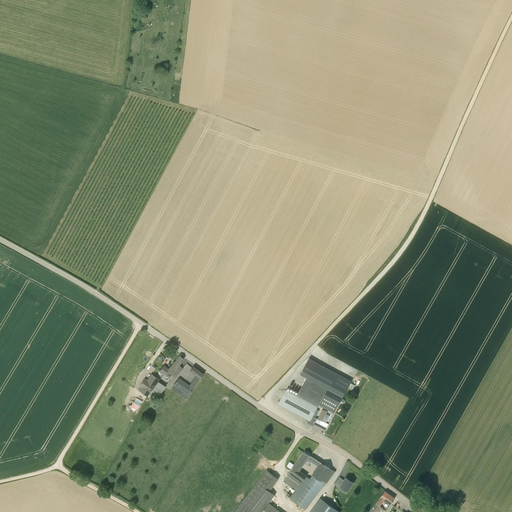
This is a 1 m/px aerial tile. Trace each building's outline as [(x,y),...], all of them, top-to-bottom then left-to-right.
[(180,356),(168,369),(172,373),(178,365),(179,365),(183,359),(180,356)] [(312,427),(324,433),(327,427),(320,423),(321,421),(322,421),(328,411),(323,409),(318,419),(313,416),(319,405),(334,412),(351,381),(309,358),(300,374),(310,379),(300,396),(286,389),(285,390),(286,391),(282,398),(280,402),(309,418),(307,423),(313,426),(312,427)] [(173,373),(172,375),(175,378),(183,369),(178,365),(172,373),(173,373)] [(204,375),(193,366),(190,371),(196,376),(189,386),(179,379),(174,385),(182,391),(189,396),(200,379),(204,375)] [(142,388),(140,391),(147,396),(158,381),(159,379),(151,374),(147,380),(144,377),(139,385),(142,388)] [(165,386),(160,383),(158,381),(147,396),(147,397),(148,397),(147,397),(150,399),(152,396),(157,399),(165,386)] [(135,397),(132,407),(139,410),(143,400),(135,397)] [(303,481),(306,476),(298,470),(307,458),(315,463),(317,460),(304,452),(291,470),(292,470),(290,472),(303,481)] [(326,483),(335,471),(322,463),(313,475),(321,481),(322,480),(325,482),(326,483)] [(267,470),(242,502),(234,511),(280,511),(269,503),(275,495),(269,491),(278,479),(267,470)] [(310,479),(306,476),(303,481),(290,472),(284,481),(296,490),(290,499),(306,510),(325,482),(322,480),(321,481),(313,475),(310,479)] [(349,490),(354,483),(345,478),(340,485),(349,490)] [(391,504),(395,498),(385,491),(381,497),(378,500),(376,504),(375,504),(369,511),(378,511),(382,508),(379,506),(384,499),(391,504)] [(310,511),(338,511),(320,498),(310,511)]
